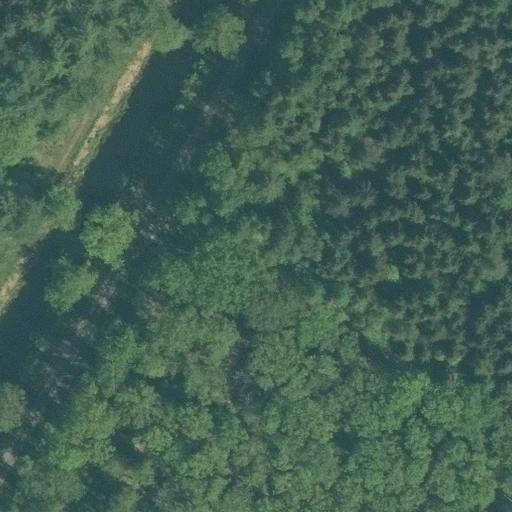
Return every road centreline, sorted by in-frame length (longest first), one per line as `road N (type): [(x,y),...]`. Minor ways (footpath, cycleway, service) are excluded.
road 1 (unclassified): [(273,0),(0,478)]
road 2 (track): [(162,0),(0,278)]
